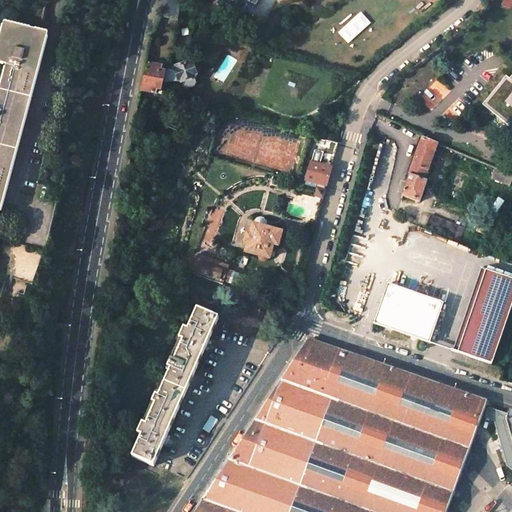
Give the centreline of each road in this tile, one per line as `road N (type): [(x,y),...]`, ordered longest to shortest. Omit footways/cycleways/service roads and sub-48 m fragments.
road 1 (trunk): [(0,347),(416,0)]
road 2 (trunk): [(363,0),(0,305)]
road 3 (tertiary): [(71,411),(139,0)]
road 4 (residential): [(300,325),(370,84),(475,0)]
road 5 (residential): [(300,325),(511,397)]
road 6 (residential): [(181,511),(300,325)]
